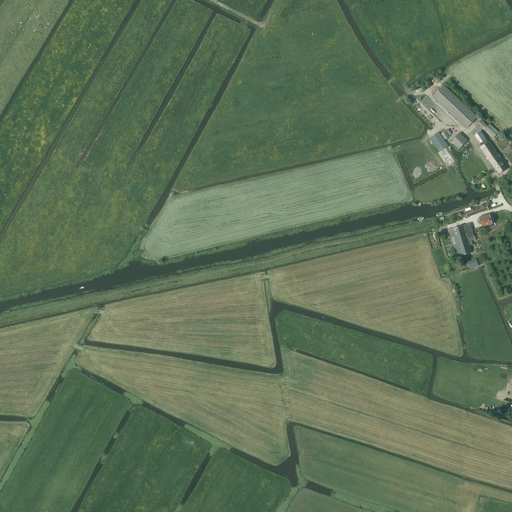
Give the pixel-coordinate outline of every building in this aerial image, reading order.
[(467,128),(475,118),(477,117),(444,86),(444,85),(433,97),(467,128)] [(487,126),(481,120),(478,124),(493,139),(499,133),(490,124),(487,126)] [(445,140),(449,137),(446,131),(441,134),(445,140)] [(481,131),(474,136),(481,147),(480,147),(492,165),(493,165),(499,174),(499,175),(508,169),(489,141),(488,142),(481,131)] [(449,164),(453,162),(443,149),(448,146),(439,133),(430,138),(430,139),(448,165),(449,164)] [(459,150),(467,141),(459,133),(451,142),(459,150)] [(465,209),(466,211),(468,217),(478,214),(489,210),(487,204),(471,210),(470,208),(465,209)] [(492,224),(489,214),(479,217),(480,221),(479,221),(480,225),(481,224),(482,227),(485,227),(485,229),(491,227),(491,225),(492,224)] [(474,237),(473,231),(470,223),(463,226),(448,230),(457,257),(462,256),(472,253),(469,246),(473,245),(471,241),(475,240),(474,237)]
